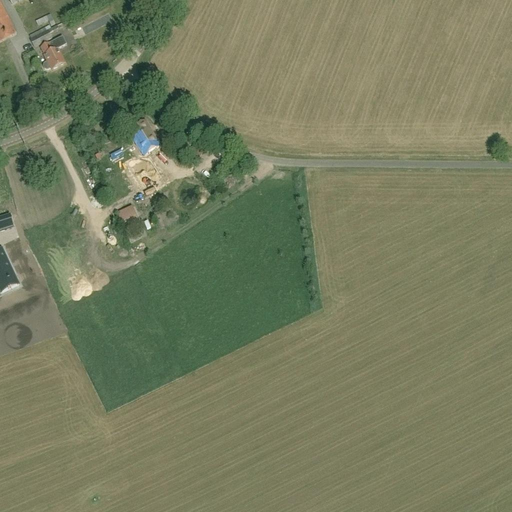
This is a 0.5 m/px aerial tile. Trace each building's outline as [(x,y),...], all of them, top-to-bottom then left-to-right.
[(0,44),(16,35),(0,3),(0,44)] [(36,25),(46,21),(44,16),(33,20),(36,25)] [(51,16),(46,18),(51,27),(55,25),(51,16)] [(51,29),(30,40),(35,49),(53,40),(50,34),(59,30),(57,27),(51,30),(51,29)] [(65,64),(57,51),(66,46),(62,38),(49,45),(40,49),(44,57),(47,63),(44,65),(43,68),(44,71),(47,71),(51,70),(52,71),(65,64)] [(145,122),(128,133),(141,153),(137,156),(137,155),(128,161),(145,189),(155,183),(140,159),(144,157),(144,158),(161,148),(145,122)] [(16,205),(20,218),(25,217),(21,203),(16,205)] [(130,206),(114,213),(123,233),(139,226),(130,206)] [(10,216),(0,219),(0,231),(14,228),(10,216)] [(2,250),(0,251),(0,285),(8,282),(8,283),(10,282),(10,281),(16,278),(2,250)]
